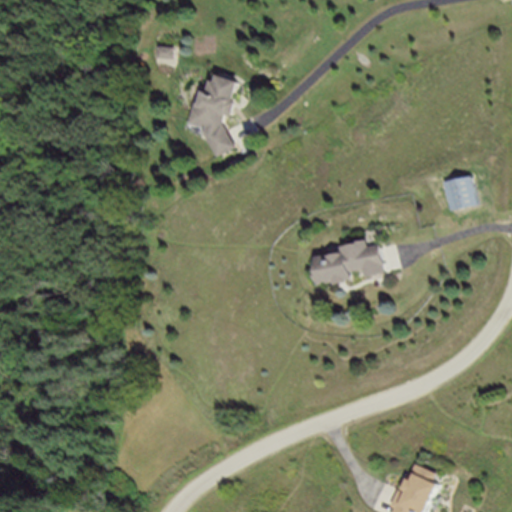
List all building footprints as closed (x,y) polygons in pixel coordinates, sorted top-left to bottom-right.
[(162,46),(180,47),(179,63),(163,65),(162,46)] [(243,150),(230,125),(247,91),(220,78),(192,130),(208,138),(219,161),(243,150)] [(480,181),(451,188),(456,214),(485,207),(480,181)] [(382,251),(372,252),(370,245),(345,249),(344,256),(320,263),(322,291),(391,279),(382,251)] [(422,469),(399,511),(439,511),(447,497),(435,490),(441,478),(422,469)]
